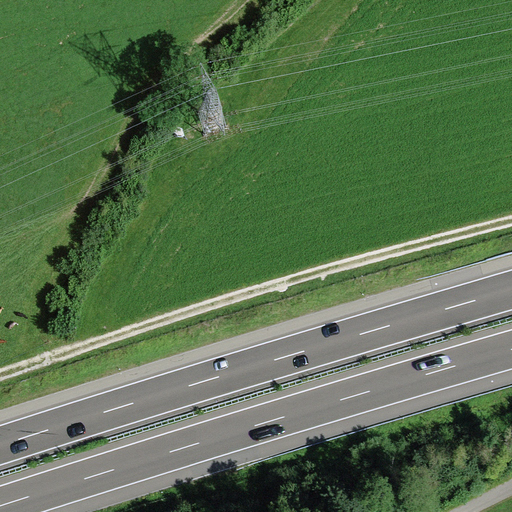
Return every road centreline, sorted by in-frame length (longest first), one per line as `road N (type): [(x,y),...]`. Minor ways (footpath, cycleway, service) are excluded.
road 1 (motorway): [(0,505),(511,349)]
road 2 (motorway): [(511,289),(0,445)]
road 3 (track): [(511,220),(259,289),(0,374)]
